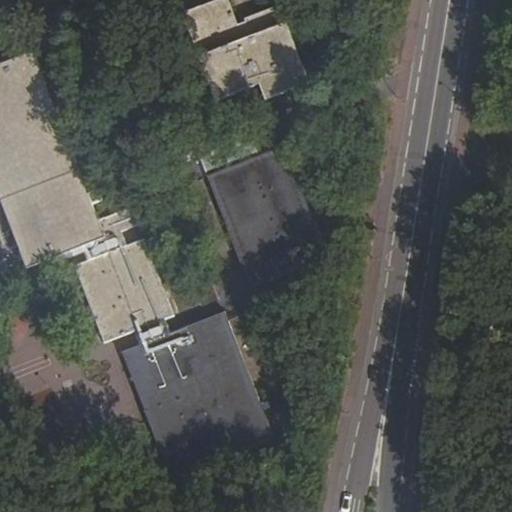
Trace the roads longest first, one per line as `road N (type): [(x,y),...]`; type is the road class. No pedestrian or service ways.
road 1 (tertiary): [(403,290),(450,0)]
road 2 (tertiary): [(403,290),(352,511)]
road 3 (tertiary): [(388,511),(403,290)]
